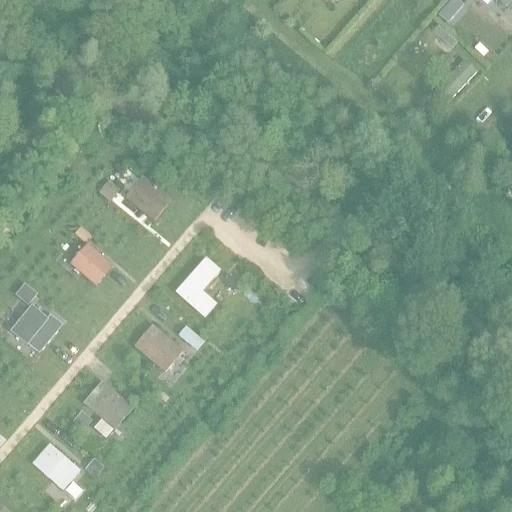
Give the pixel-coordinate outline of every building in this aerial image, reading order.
[(446,108),(478,73),(464,61),(433,95),(446,108)] [(152,226),(171,204),(143,180),(124,202),(152,226)] [(113,271),(87,248),(68,268),(95,292),(113,271)] [(222,250),(216,257),(226,266),(232,259),(222,250)] [(213,279),(200,266),(170,299),(200,323),(211,311),(197,298),(213,279)] [(39,356),(63,327),(50,317),(46,321),(32,309),(12,333),(39,356)] [(183,356),(151,329),(133,351),(164,378),(183,356)] [(133,413),(101,386),(81,408),(113,436),(133,413)] [(79,476),(48,449),(30,469),(62,496),(79,476)]
